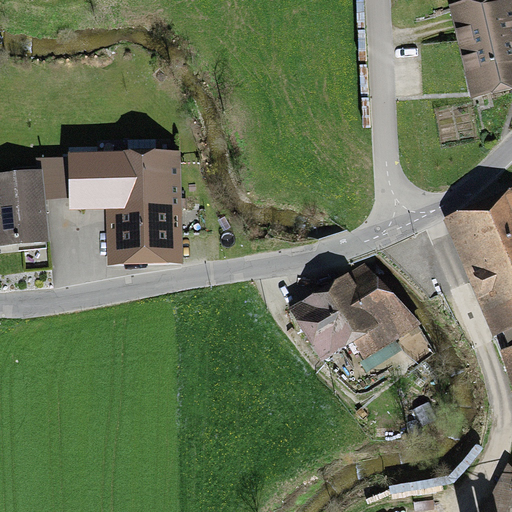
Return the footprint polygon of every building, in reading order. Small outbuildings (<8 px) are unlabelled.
[(482,88),(511,80),(511,2),(510,0),(493,0),(453,10),(468,72),(477,70),(482,88)] [(75,198),(75,204),(123,202),(125,255),(155,254),(171,253),(169,209),(182,209),(181,157),(41,162),(41,173),(42,199),(45,199),(75,198)] [(0,176),(0,242),(48,239),(45,199),(42,199),(41,173),(0,176)] [(511,207),(463,228),(506,330),(511,327),(511,207)] [(318,353),(328,347),(345,336),(349,343),(354,340),(365,359),(396,339),(395,337),(418,322),(368,271),(294,316),(318,353)] [(509,511),(510,508),(511,508),(511,472),(494,504),(492,511),(509,511)]
